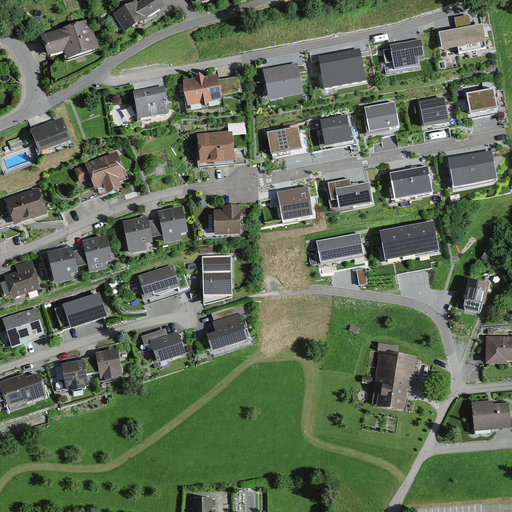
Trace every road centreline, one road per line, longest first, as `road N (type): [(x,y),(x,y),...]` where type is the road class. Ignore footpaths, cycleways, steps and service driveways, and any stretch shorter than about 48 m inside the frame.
road 1 (residential): [(466,8),(123,81),(94,77)]
road 2 (residential): [(258,181),(117,209),(0,261)]
road 3 (residential): [(505,133),(258,181)]
road 4 (residential): [(278,292),(321,288),(424,307),(443,326),(459,378)]
road 5 (residential): [(182,312),(0,370)]
road 6 (residential): [(265,0),(157,37),(94,77)]
